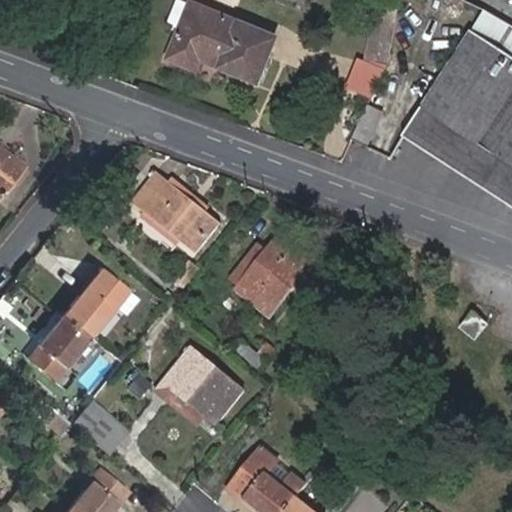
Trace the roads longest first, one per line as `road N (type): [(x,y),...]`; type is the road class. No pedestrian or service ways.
road 1 (residential): [(511,257),(123,112)]
road 2 (residential): [(0,268),(123,112)]
road 3 (residential): [(123,112),(0,67)]
